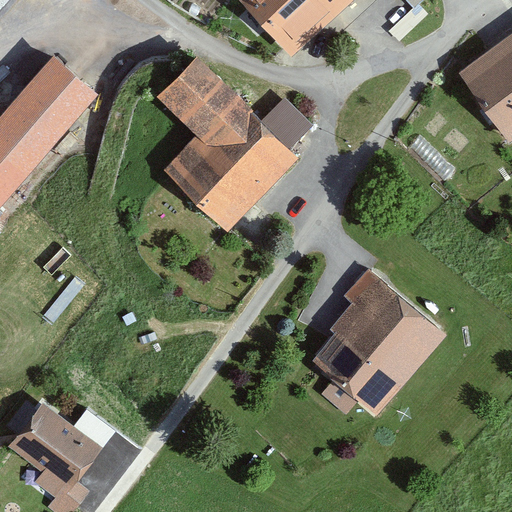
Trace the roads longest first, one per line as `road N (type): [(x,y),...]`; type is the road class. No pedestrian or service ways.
road 1 (residential): [(333,201),(99,511)]
road 2 (residential): [(500,0),(438,44),(333,201)]
road 3 (residential): [(324,75),(333,201)]
